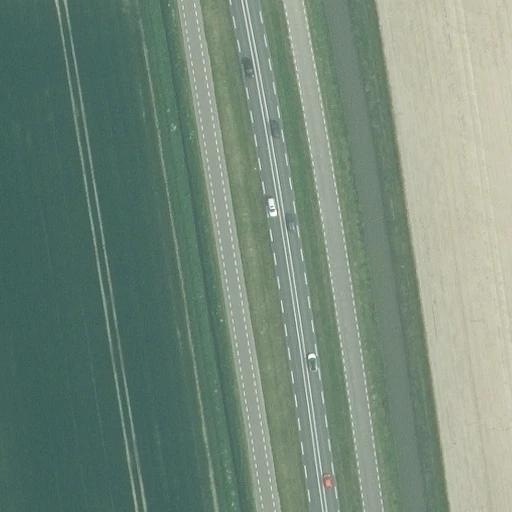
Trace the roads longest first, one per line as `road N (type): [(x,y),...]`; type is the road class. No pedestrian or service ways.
road 1 (unclassified): [(268,511),(186,0)]
road 2 (unclassified): [(371,511),(289,0)]
road 3 (primary): [(321,511),(242,0)]
